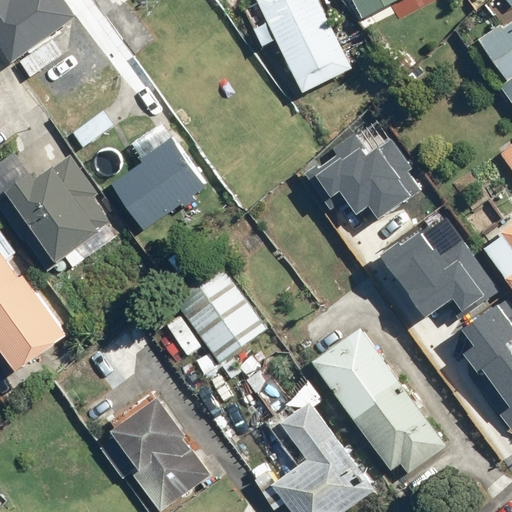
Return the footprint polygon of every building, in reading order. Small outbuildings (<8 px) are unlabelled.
[(0,0),(0,38),(19,64),(49,41),(82,16),(70,0),(0,0)] [(324,0),(265,0),(262,2),(310,96),(360,71),(324,0)] [(356,0),(367,19),(402,0),(356,0)] [(511,22),(485,41),(511,79),(511,22)] [(62,57),(49,41),(19,64),(32,80),(62,57)] [(363,212),(419,183),(398,142),(376,154),(366,136),(320,160),(336,191),(349,184),(363,212)] [(211,188),(174,137),(142,159),(146,164),(115,186),(146,230),(186,203),(190,208),(201,200),(198,197),(211,188)] [(511,145),(502,152),(511,165),(511,145)] [(105,194),(73,153),(47,174),(43,169),(37,174),(19,150),(0,164),(0,210),(52,276),(117,226),(97,201),(105,194)] [(451,252),(432,223),(380,257),(419,315),(459,288),(468,302),(493,285),(465,243),(451,252)] [(511,232),(489,248),(511,280),(511,232)] [(22,277),(0,245),(0,343),(22,374),(73,337),(26,274),(22,277)] [(226,270),(179,304),(223,365),(270,330),(226,270)] [(511,325),(497,305),(467,326),(478,341),(465,350),(511,416),(511,325)] [(202,347),(182,316),(159,331),(179,363),(202,347)] [(451,448),(364,330),(317,366),(397,474),(406,467),(412,476),(451,448)] [(211,354),(198,363),(209,378),(203,382),(228,416),(246,402),(211,354)] [(195,442),(158,390),(112,426),(122,440),(106,451),(127,481),(139,472),(167,511),(168,511),(226,471),(202,437),(195,442)] [(344,511),(374,492),(315,406),(284,427),(309,463),(275,486),(292,511),(344,511)]
